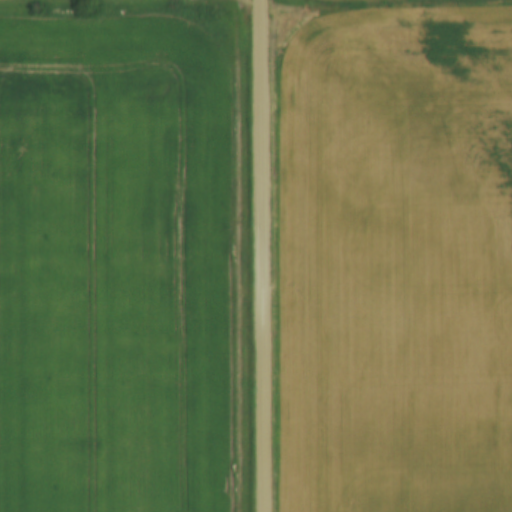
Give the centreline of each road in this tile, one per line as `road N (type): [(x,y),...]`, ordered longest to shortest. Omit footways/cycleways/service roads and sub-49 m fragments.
road 1 (tertiary): [(262,511),(258,0)]
road 2 (track): [(0,8),(259,5)]
